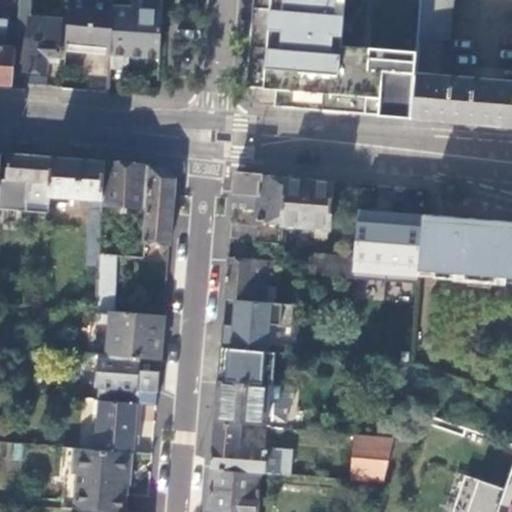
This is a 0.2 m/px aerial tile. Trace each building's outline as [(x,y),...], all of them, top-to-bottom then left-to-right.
[(19,0),(16,47),(14,69),(46,72),(47,57),(57,57),(59,19),(30,17),(30,0),(19,0)] [(70,0),(67,44),(110,48),(113,6),(112,0),(70,0)] [(128,55),(160,57),(162,0),(131,0),(131,6),(113,6),(110,48),(110,53),(128,55)] [(253,0),(246,86),(277,89),(275,106),(412,118),(420,0),(253,0)] [(511,0),(420,0),(412,118),(511,126),(511,81),(465,78),(458,72),(453,77),(439,76),(443,40),(451,41),(454,0),(511,0)] [(0,83),(13,85),(14,69),(16,47),(0,46),(0,83)] [(110,53),(109,67),(127,69),(128,55),(110,53)] [(25,78),(24,85),(47,87),(48,79),(25,78)] [(7,180),(0,179),(0,209),(48,214),(49,196),(52,159),(9,155),(7,180)] [(104,163),(52,159),(49,196),(102,200),(104,163)] [(150,167),(104,163),(102,200),(101,207),(146,210),(150,167)] [(163,168),(150,167),(146,210),(143,243),(168,245),(174,179),(163,168)] [(258,196),(260,176),(235,174),(233,194),(258,196)] [(282,227),(286,178),(260,176),(258,196),(233,194),(233,203),(246,204),(246,209),(256,209),(255,222),(280,224),(280,227),(282,227)] [(329,231),(333,182),(286,178),(282,227),(299,228),(299,234),(310,235),(311,229),(329,231)] [(360,184),(347,184),(345,210),(358,212),(358,210),(360,184)] [(99,255),(101,211),(89,210),(86,265),(98,266),(99,255)] [(352,279),(385,282),(391,213),(358,210),(358,212),(353,257),(352,277),(352,279)] [(417,284),(418,276),(423,216),(391,213),(385,282),(417,284)] [(511,222),(423,216),(418,276),(511,282),(511,222)] [(256,226),(231,224),(230,239),(255,241),(256,226)] [(344,241),(312,239),(311,255),(343,257),(344,241)] [(113,310),(118,255),(100,253),(95,308),(113,310)] [(302,254),(293,253),(292,261),(301,262),(302,254)] [(352,277),(353,257),(343,257),(311,255),(310,274),(352,277)] [(273,262),(228,259),(224,299),(265,302),(266,293),(267,277),(272,278),(273,262)] [(276,294),(266,293),(265,302),(275,303),(276,294)] [(4,294),(3,305),(42,309),(43,297),(4,294)] [(266,352),(268,325),(292,327),(294,305),(275,303),(265,302),(224,299),(220,348),(266,352)] [(158,361),(162,316),(113,312),(111,312),(111,314),(109,314),(105,357),(118,358),(158,361)] [(266,352),(220,348),(218,381),(273,387),(276,353),(266,352)] [(105,357),(103,357),(99,401),(100,401),(114,402),(118,358),(105,357)] [(156,394),(158,361),(118,358),(114,402),(136,404),(139,404),(140,393),(156,394)] [(427,368),(419,365),(414,380),(405,407),(412,409),(427,368)] [(414,380),(419,365),(410,365),(409,380),(414,380)] [(278,405),(280,387),(273,387),(218,381),(214,422),(245,425),(270,428),(272,405),(278,405)] [(155,405),(156,394),(140,393),(139,404),(155,405)] [(96,450),(131,454),(136,404),(114,402),(100,401),(96,450)] [(251,448),(252,440),(243,439),(245,425),(214,422),(210,468),(258,472),(278,474),(280,450),(251,448)] [(376,437),(390,438),(391,430),(377,429),(376,437)] [(388,458),(393,438),(390,438),(376,437),(355,435),(350,480),(382,483),(382,481),(385,471),(388,458)] [(130,473),(131,454),(96,450),(75,449),(73,472),(81,472),(77,509),(113,511),(121,511),(126,472),(130,473)] [(393,473),(396,460),(388,458),(385,471),(393,473)] [(257,490),(258,472),(210,468),(206,511),(254,511),(256,499),(258,499),(259,490),(257,490)] [(511,511),(511,471),(505,491),(497,511),(511,511)] [(451,511),(497,511),(505,491),(465,476),(451,511)]
